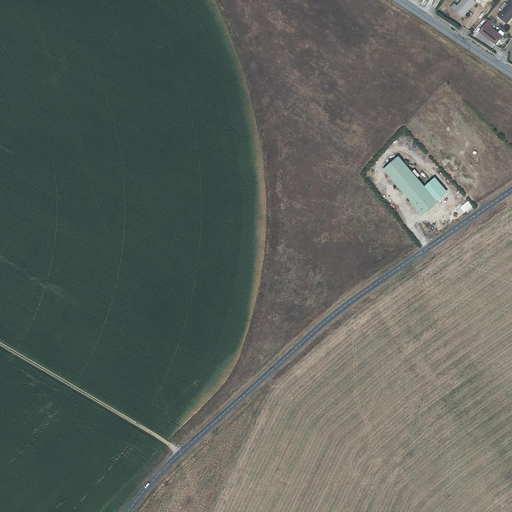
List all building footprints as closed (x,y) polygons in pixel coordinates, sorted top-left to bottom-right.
[(473,0),(463,0),(458,7),(454,5),(451,9),(462,18),(475,2),(473,0)] [(511,0),(498,17),(506,24),(511,16),(511,0)] [(501,11),(507,4),(505,3),(499,9),(501,11)] [(494,24),(489,21),(481,31),(496,43),(501,36),(491,28),(494,24)] [(401,158),(385,171),(422,216),(450,193),(438,179),(427,188),(401,158)] [(460,207),(464,213),(473,206),(468,201),(460,207)]
